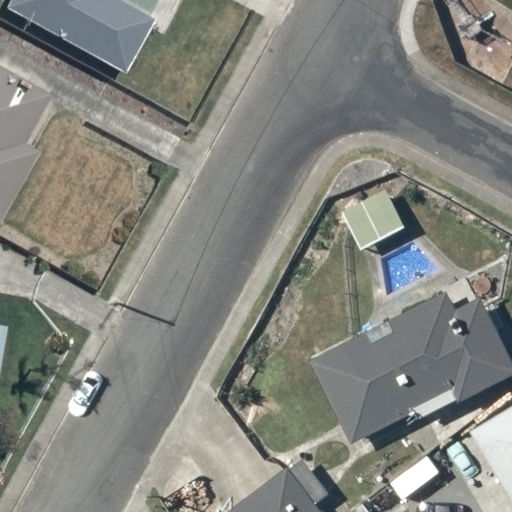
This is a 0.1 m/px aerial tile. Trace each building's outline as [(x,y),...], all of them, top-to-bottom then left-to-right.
[(6,0),(4,5),(117,69),(156,0),(6,0)] [(47,98),(0,71),(0,212),(31,157),(18,150),(47,98)] [(511,362),(480,298),(455,311),(446,295),(312,362),(353,444),(417,412),(421,420),(511,374),(511,362)] [(511,410),(473,433),(511,499),(511,410)] [(338,511),(301,461),(230,511),(338,511)]
